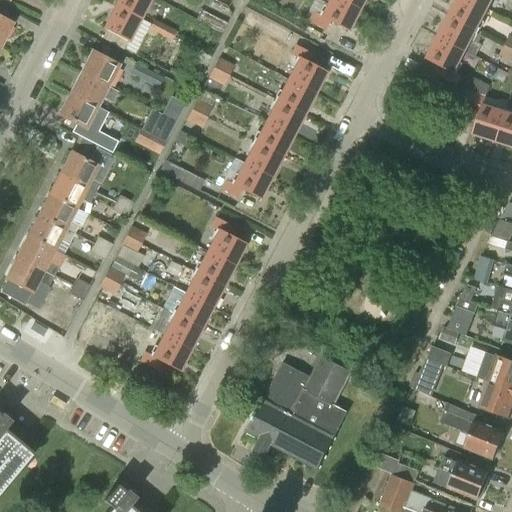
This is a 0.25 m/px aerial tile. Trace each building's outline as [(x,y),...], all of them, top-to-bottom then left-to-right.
[(139,20),(149,0),(118,0),(114,8),(139,20)] [(360,10),(341,0),(318,0),(328,5),(322,16),(315,12),(310,22),(326,31),(331,22),(348,31),(360,10)] [(341,0),(360,10),(364,0),(341,0)] [(477,32),(488,11),(467,0),(459,0),(450,18),(477,32)] [(467,0),(488,11),(493,0),(467,0)] [(127,43),(139,20),(114,8),(103,30),(127,43)] [(221,34),(226,24),(201,11),(195,22),(221,34)] [(0,18),(0,45),(2,46),(13,25),(0,18)] [(466,53),(477,32),(450,18),(439,39),(466,53)] [(148,31),(159,37),(164,27),(153,22),(148,31)] [(175,33),(164,27),(159,37),(170,42),(175,33)] [(455,74),(466,53),(439,39),(428,60),(447,70),(443,79),(458,87),(463,78),(455,74)] [(511,60),(511,50),(504,46),(500,54),(511,60)] [(300,60),(289,81),(316,95),(327,74),(309,64),(314,55),(297,47),(292,56),(300,60)] [(92,52),(81,73),(107,87),(118,66),(92,52)] [(212,70),(228,77),(233,67),(217,60),(212,70)] [(193,68),(200,72),(204,65),(197,62),(193,68)] [(130,76),(157,89),(162,79),(135,65),(130,76)] [(228,77),(212,70),(207,80),(223,88),(228,77)] [(70,94),(96,107),(101,99),(111,105),(117,93),(106,88),(107,87),(81,73),(70,94)] [(316,95),(289,81),(278,103),(305,116),(316,95)] [(107,114),(96,107),(70,94),(58,115),(84,129),(89,120),(101,126),(107,114)] [(473,135),(496,143),(506,114),(486,107),(488,101),(484,99),(477,97),(472,113),(480,116),(473,135)] [(463,101),(457,98),(452,106),(459,109),(463,101)] [(196,102),(192,110),(207,118),(211,109),(196,102)] [(305,116),(278,103),(267,123),(294,137),(305,116)] [(164,108),(161,116),(176,124),(180,116),(164,108)] [(201,129),(207,118),(192,110),(186,122),(201,129)] [(511,148),(511,115),(506,114),(496,143),(511,148)] [(172,131),(176,124),(161,116),(157,123),(172,131)] [(294,137),(267,123),(256,144),(283,158),(294,137)] [(184,148),(190,138),(179,132),(173,143),(184,148)] [(78,139),(58,176),(93,195),(98,185),(113,158),(78,139)] [(283,158),(256,144),(245,165),(272,179),(283,158)] [(164,162),(159,173),(178,182),(183,172),(164,162)] [(260,200),(272,179),(245,165),(235,184),(227,181),(222,191),(239,199),(243,191),(260,200)] [(58,176),(47,197),(74,211),(80,200),(89,205),(93,195),(58,176)] [(115,195),(112,200),(131,210),(134,205),(115,195)] [(47,197),(37,217),(73,237),(77,227),(68,222),(74,211),(47,197)] [(126,220),(131,210),(112,200),(107,209),(126,220)] [(37,217),(25,238),(52,252),(58,241),(68,246),(73,237),(37,217)] [(217,231),(207,251),(235,266),(246,245),(228,235),(233,226),(216,217),(211,228),(217,231)] [(508,243),(511,235),(511,224),(500,221),(491,237),(508,243)] [(131,228),(126,236),(141,243),(145,235),(131,228)] [(136,255),(141,243),(126,236),(120,248),(136,255)] [(25,238),(14,259),(53,278),(57,269),(46,263),(52,252),(25,238)] [(96,238),(92,245),(107,253),(111,245),(96,238)] [(92,245),(88,253),(103,260),(107,253),(92,245)] [(224,287),(235,266),(207,251),(196,272),(224,287)] [(14,259),(3,281),(18,289),(12,300),(24,306),(29,295),(36,282),(47,288),(53,278),(14,259)] [(489,285),(495,263),(484,260),(477,281),(489,285)] [(108,268),(104,277),(119,285),(124,276),(108,268)] [(196,272),(185,293),(213,308),(224,287),(196,272)] [(114,297),(119,285),(104,277),(98,289),(114,297)] [(75,280),(71,287),(87,295),(90,288),(75,280)] [(467,285),(460,300),(471,303),(476,289),(467,285)] [(71,287),(67,295),(82,302),(83,303),(87,295),(71,287)] [(202,329),(213,308),(185,293),(173,287),(162,308),(174,314),(202,329)] [(75,336),(97,347),(115,311),(93,300),(75,336)] [(478,306),(471,303),(460,300),(447,330),(459,334),(466,337),(478,306)] [(511,304),(500,302),(498,311),(511,315),(511,304)] [(503,341),(511,343),(511,315),(498,311),(493,328),(506,331),(503,341)] [(191,350),(202,329),(174,314),(163,335),(191,350)] [(455,345),(459,334),(447,330),(443,329),(440,340),(455,345)] [(180,371),(191,350),(163,335),(152,355),(145,351),(140,361),(156,369),(161,361),(180,371)] [(471,346),(461,371),(476,376),(486,351),(471,346)] [(451,354),(432,347),(427,359),(446,366),(451,354)] [(481,367),(478,377),(477,378),(487,382),(511,390),(511,362),(486,353),(481,367)] [(262,399),(244,433),(259,441),(253,453),(265,459),(272,447),(317,471),(347,413),(334,406),(352,373),(321,356),(310,377),(282,363),(263,400),(262,399)] [(413,390),(431,397),(437,384),(419,376),(413,390)] [(509,418),(511,408),(511,390),(487,382),(479,407),(509,418)] [(65,407),(51,398),(48,403),(62,412),(65,407)] [(503,434),(474,422),(473,423),(444,412),(439,424),(468,435),(464,447),(493,459),(503,434)] [(0,414),(0,490),(31,452),(21,443),(4,430),(10,422),(0,414)] [(487,474),(457,462),(456,464),(445,460),(440,472),(452,476),(447,487),(477,499),(487,474)] [(450,511),(437,506),(437,502),(413,493),(416,486),(390,476),(381,499),(384,500),(380,509),(386,511),(450,511)] [(126,491),(124,493),(118,488),(112,484),(99,500),(110,508),(106,511),(135,511),(129,507),(135,499),(126,491)]
